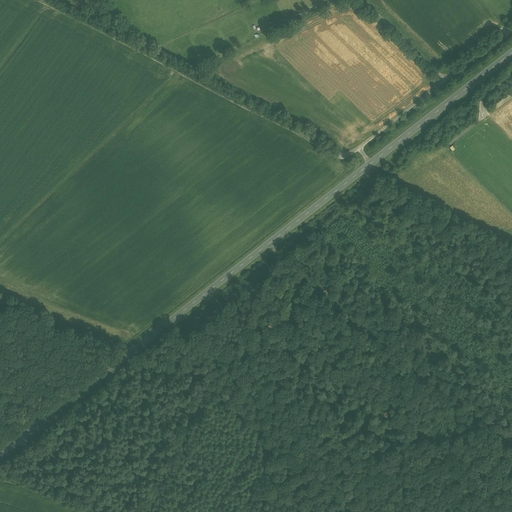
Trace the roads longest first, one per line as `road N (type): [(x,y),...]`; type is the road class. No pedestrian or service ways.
road 1 (primary): [(0,454),(370,163)]
road 2 (track): [(358,149),(339,157),(41,0)]
road 3 (track): [(269,242),(511,437)]
road 4 (track): [(165,325),(213,393),(261,427),(259,489),(288,511)]
road 5 (unclassified): [(511,35),(358,149),(370,163)]
road 6 (primary): [(370,163),(511,52)]
road 7 (track): [(132,350),(0,288)]
